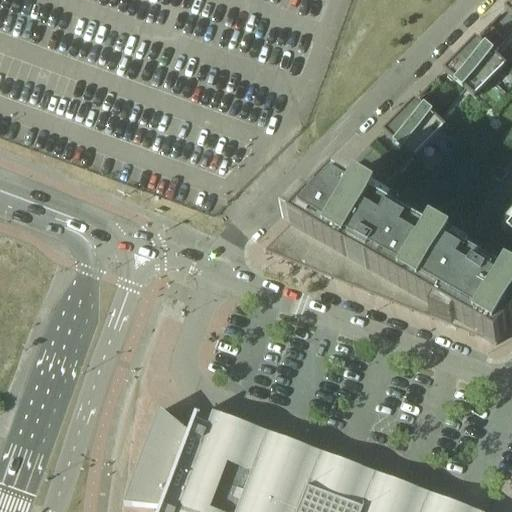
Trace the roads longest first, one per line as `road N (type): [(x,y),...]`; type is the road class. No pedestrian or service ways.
road 1 (residential): [(498,511),(194,388),(184,356),(213,276)]
road 2 (residential): [(213,276),(237,238),(472,0)]
road 3 (residential): [(507,383),(213,276)]
road 4 (residential): [(76,233),(88,245),(88,273),(7,511)]
road 5 (residential): [(49,511),(142,251)]
